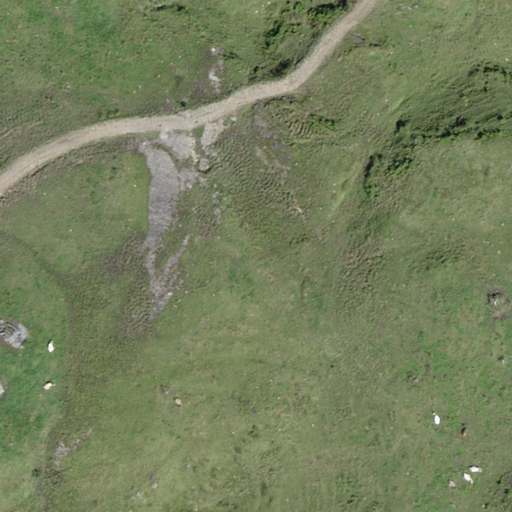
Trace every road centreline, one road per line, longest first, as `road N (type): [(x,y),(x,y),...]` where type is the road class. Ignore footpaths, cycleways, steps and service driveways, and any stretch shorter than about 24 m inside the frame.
road 1 (track): [(291,85),(182,121),(90,135),(0,185)]
road 2 (track): [(291,85),(379,0)]
